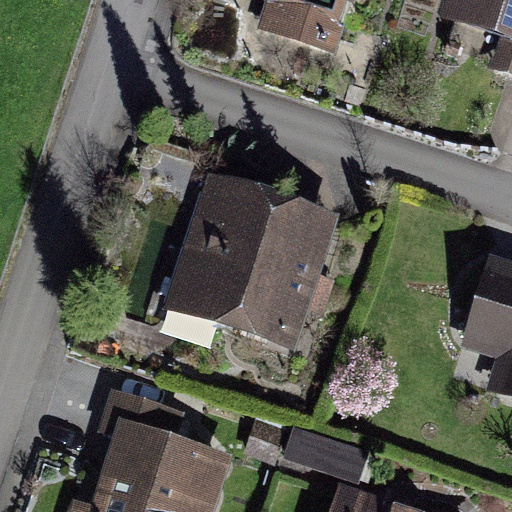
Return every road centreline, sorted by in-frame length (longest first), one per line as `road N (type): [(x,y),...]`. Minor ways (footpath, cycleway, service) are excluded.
road 1 (residential): [(103,74),(511,211)]
road 2 (residential): [(0,388),(103,74)]
